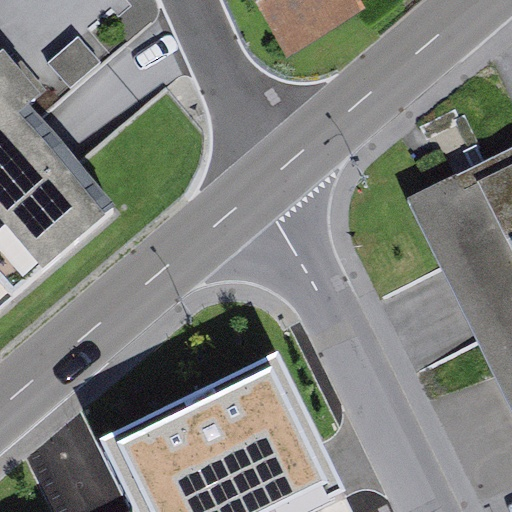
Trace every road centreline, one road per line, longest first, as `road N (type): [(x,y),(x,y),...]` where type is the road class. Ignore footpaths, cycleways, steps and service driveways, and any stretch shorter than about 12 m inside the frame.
road 1 (residential): [(432,511),(269,179)]
road 2 (secondary): [(0,407),(269,179)]
road 3 (secondary): [(269,179),(479,0)]
road 4 (residential): [(269,179),(193,0)]
